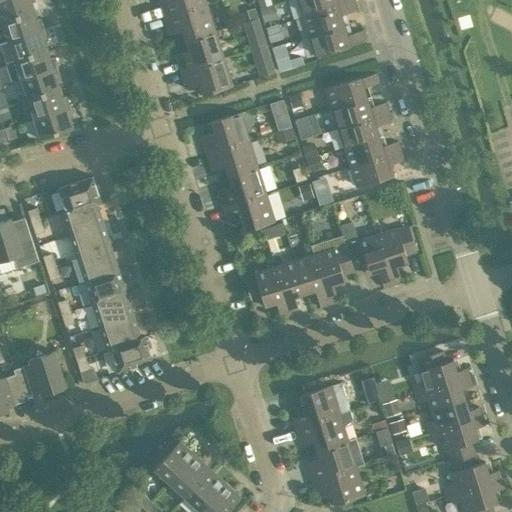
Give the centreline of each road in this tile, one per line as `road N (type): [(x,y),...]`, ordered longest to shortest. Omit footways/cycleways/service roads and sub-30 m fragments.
road 1 (residential): [(476,287),(381,0)]
road 2 (residential): [(235,362),(476,287)]
road 3 (residential): [(166,124),(235,362)]
road 4 (residential): [(0,438),(235,362)]
road 5 (residential): [(0,178),(166,124)]
road 6 (residential): [(235,362),(279,506),(274,511)]
road 7 (residential): [(124,0),(166,124)]
